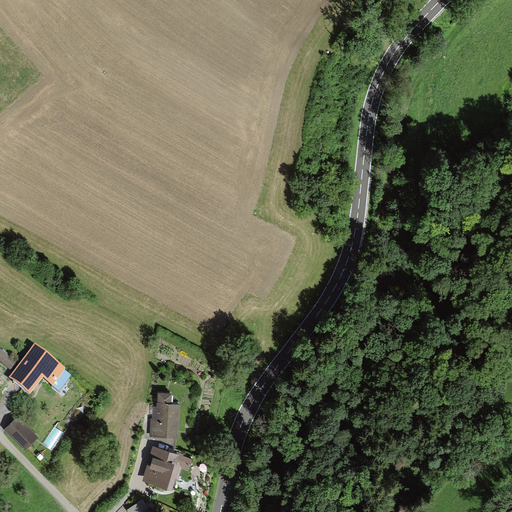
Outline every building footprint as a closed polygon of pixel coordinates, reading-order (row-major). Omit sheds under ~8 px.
[(36,352),(11,385),(27,397),(40,378),(51,386),(62,370),(36,352)] [(0,354),(0,363),(8,369),(13,362),(1,354),(0,354)] [(158,389),(156,434),(175,435),(177,398),(169,398),(169,390),(158,389)] [(7,426),(25,444),(34,435),(16,417),(7,426)] [(154,442),(145,478),(172,484),(181,448),(154,442)] [(182,454),(178,467),(186,469),(190,456),(182,454)] [(126,511),(142,511),(146,510),(139,499),(124,509),(126,511)]
